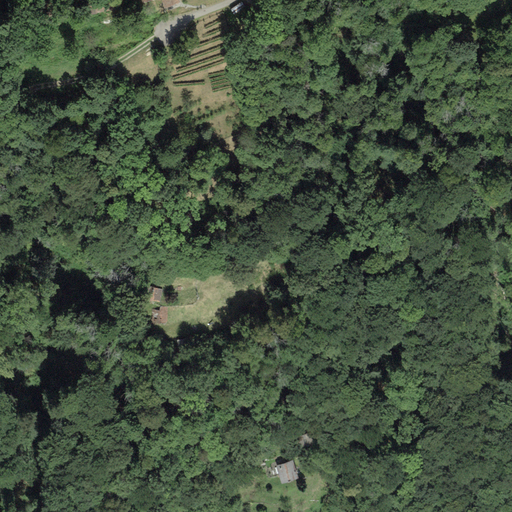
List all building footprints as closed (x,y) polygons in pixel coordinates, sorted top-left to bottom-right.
[(118,10),(116,0),(112,0),(84,6),(86,17),(118,10)] [(178,0),(160,0),(163,8),(179,2),(178,0)] [(150,288),(149,300),(161,301),(162,289),(150,288)] [(133,289),(133,298),(147,298),(147,290),(133,289)] [(161,322),(162,305),(148,304),(146,321),(161,322)] [(292,476),(289,456),(274,459),(277,478),(292,476)]
